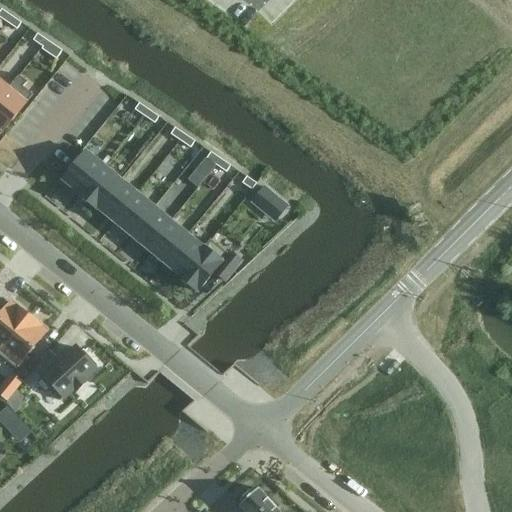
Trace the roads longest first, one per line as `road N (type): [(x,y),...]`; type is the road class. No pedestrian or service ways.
road 1 (residential): [(0,215),(257,428)]
road 2 (residential): [(479,511),(459,407),(446,383),(379,317)]
road 3 (tertiary): [(379,317),(511,184)]
road 4 (tertiary): [(257,428),(379,317)]
road 5 (residential): [(257,428),(358,511)]
road 6 (residential): [(257,428),(167,511)]
